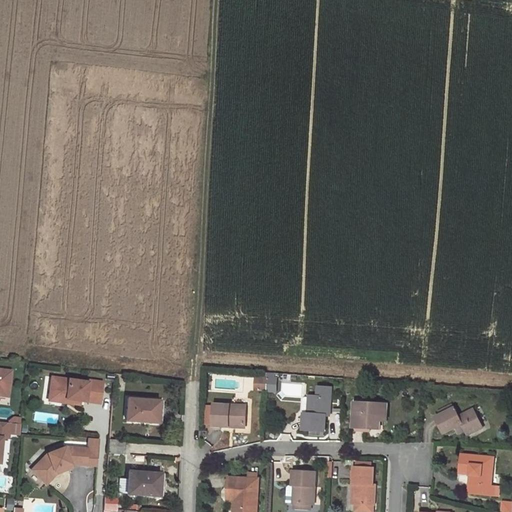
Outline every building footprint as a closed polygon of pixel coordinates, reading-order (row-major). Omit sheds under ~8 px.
[(0,368),(0,394),(11,396),(14,370),(0,368)] [(49,375),(47,393),(62,394),(63,397),(63,401),(77,403),(78,399),(97,401),(100,380),(85,378),(85,380),(49,375)] [(271,392),(272,378),(261,378),(261,392),(271,392)] [(276,379),(272,378),(271,392),(280,391),(281,379),(276,379)] [(62,394),(47,393),(46,398),(63,401),(63,397),(62,394)] [(311,402),(311,411),(307,411),(307,427),(328,428),(329,412),(333,412),(333,394),(320,394),(320,402),(311,402)] [(166,399),(132,396),(130,422),(164,424),(166,399)] [(382,420),(383,401),(357,400),(356,425),(382,426),(382,420)] [(391,402),(383,401),(382,420),(390,420),(391,402)] [(252,407),(219,406),(219,428),(235,428),(235,426),(251,426),(252,407)] [(455,406),(435,415),(445,431),(456,425),(461,431),(467,428),(470,433),(485,425),(474,406),(460,413),(455,406)] [(0,416),(10,417),(11,407),(0,407),(0,416)] [(0,463),(3,464),(5,439),(10,439),(11,434),(12,423),(0,422),(0,463)] [(22,435),(23,424),(12,423),(11,434),(22,435)] [(87,446),(86,463),(93,463),(95,436),(87,436),(87,446)] [(105,440),(104,454),(119,455),(120,441),(105,440)] [(47,452),(31,468),(43,479),(54,468),(70,462),(86,463),(87,446),(64,445),(47,452)] [(462,450),(460,465),(472,467),(472,472),(471,488),(496,490),(497,482),(493,481),(495,454),(462,450)] [(54,468),(43,479),(46,482),(55,472),(72,465),(70,462),(54,468)] [(378,467),(359,464),(358,481),(360,481),(360,500),(379,501),(380,482),(378,481),(378,467)] [(300,485),(300,502),(315,502),(320,503),(321,470),(297,469),(297,484),(300,485)] [(156,476),(123,473),(123,480),(114,480),(113,495),(154,497),(156,476)] [(234,475),(234,486),(242,487),(241,499),(240,511),(263,511),(265,477),(234,475)] [(300,485),(297,484),(294,484),(292,486),(291,502),(300,502),(300,485)] [(242,487),(234,486),(233,499),(241,499),(242,487)] [(511,497),(504,497),(503,508),(511,510),(511,497)] [(101,499),(100,511),(110,511),(111,511),(112,503),(109,500),(101,499)]
